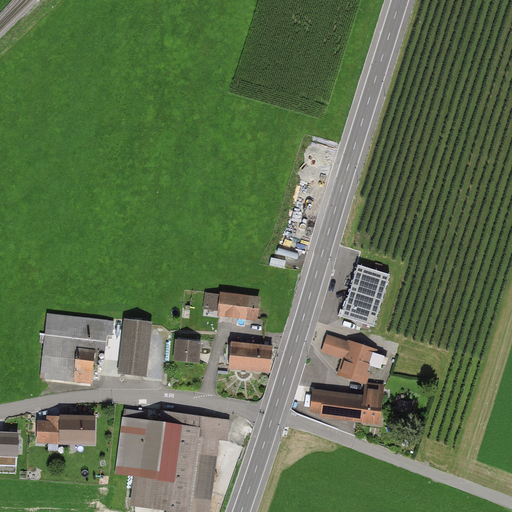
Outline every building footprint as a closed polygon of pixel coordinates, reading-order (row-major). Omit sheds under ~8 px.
[(388,277),(357,267),(341,318),(373,327),(388,277)] [(256,322),(260,298),(220,293),(219,296),(217,311),(216,316),(256,322)] [(217,311),(219,296),(205,294),(203,309),(217,311)] [(178,297),(164,296),(163,309),(177,310),(178,297)] [(114,323),(47,314),(41,379),(91,384),(96,352),(105,353),(107,335),(112,336),(114,323)] [(150,324),(125,321),(118,377),(143,379),(150,324)] [(378,350),(348,340),(347,341),(328,335),(323,352),(344,358),(339,374),(368,383),(371,373),(368,372),(370,365),(380,368),(384,357),(376,354),(378,350)] [(177,342),(175,364),(197,366),(199,345),(177,342)] [(270,373),(273,347),(229,344),(227,369),(270,373)] [(320,419),(381,425),(385,385),(365,383),(364,396),(314,391),(312,412),(321,413),(320,419)] [(164,511),(211,511),(219,441),(228,442),(231,420),(129,409),(128,418),(121,418),(115,475),(132,476),(129,507),(144,509),(165,511),(164,511)] [(52,444),(54,415),(39,415),(37,443),(52,444)] [(93,445),(95,417),(54,415),(52,444),(93,445)] [(0,434),(0,455),(22,456),(22,434),(0,434)]
